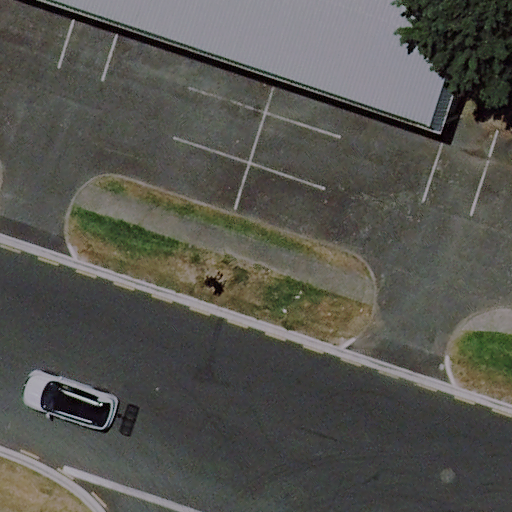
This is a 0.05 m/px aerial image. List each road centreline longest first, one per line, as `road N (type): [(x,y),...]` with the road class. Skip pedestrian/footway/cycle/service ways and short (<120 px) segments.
road 1 (tertiary): [(0,334),(303,436)]
road 2 (tertiary): [(303,436),(511,507)]
